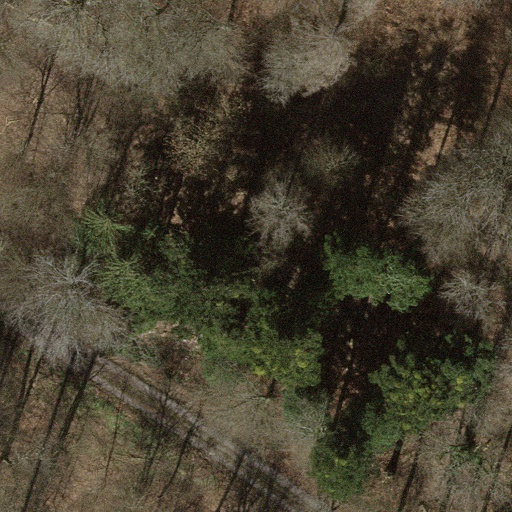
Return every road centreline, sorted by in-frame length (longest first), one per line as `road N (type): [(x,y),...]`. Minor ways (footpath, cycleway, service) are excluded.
road 1 (track): [(0,306),(304,511)]
road 2 (track): [(511,511),(457,457),(443,419),(456,408),(511,404)]
